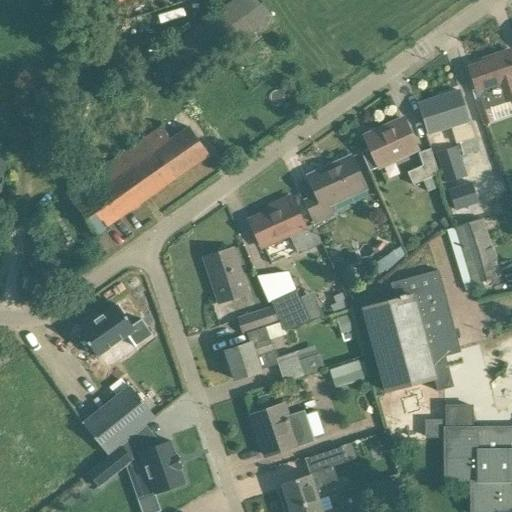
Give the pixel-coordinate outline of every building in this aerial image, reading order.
[(191,0),(120,0),(127,21),(191,0)] [(178,83),(272,18),(259,0),(235,0),(157,54),(178,83)] [(511,57),(510,51),(489,58),(490,61),(469,68),(477,91),(481,90),(483,97),(475,99),(484,124),(493,121),(488,107),(511,98),(511,57)] [(106,86),(114,100),(135,89),(127,75),(106,86)] [(437,152),(446,182),(465,176),(460,157),(479,152),(459,91),(418,104),(428,133),(425,134),(430,149),(431,153),(437,152)] [(418,152),(411,137),(403,119),(385,127),(387,130),(367,139),(366,135),(364,136),(370,148),(361,152),(370,173),(418,152)] [(208,155),(197,138),(189,126),(171,139),(161,126),(66,192),(95,234),(208,155)] [(423,165),(407,172),(412,184),(438,173),(431,153),(430,149),(418,153),(423,165)] [(365,188),(359,174),(350,156),(308,175),(317,196),(305,201),(315,223),(333,215),(329,204),(365,188)] [(448,190),(455,211),(478,202),(471,182),(448,190)] [(305,227),(299,214),(290,196),(270,206),(271,209),(249,219),(262,247),(290,234),(299,252),(321,242),(313,224),(305,227)] [(497,199),(482,202),(485,215),(500,212),(497,199)] [(474,221),(455,227),(474,287),(501,278),(482,219),(474,221)] [(204,258),(219,302),(247,293),(233,249),(204,258)] [(390,283),(395,299),(363,308),(386,391),(433,378),(437,391),(453,386),(445,356),(460,352),(438,270),(390,283)] [(278,323),(282,322),(285,329),(286,329),(295,325),(309,320),(322,314),(312,292),(300,297),(296,290),(272,301),(275,306),(271,307),(277,321),(278,323)] [(117,304),(78,330),(97,357),(127,336),(135,347),(152,335),(141,319),(132,325),(117,304)] [(277,321),(271,307),(238,319),(243,332),(246,331),(265,325),(277,321)] [(347,314),(336,318),(341,333),(352,330),(347,314)] [(246,331),(250,343),(225,351),(234,379),(260,371),(259,369),(278,364),(284,382),(303,375),(295,352),(278,358),(274,349),(272,349),(265,326),(265,325),(246,331)] [(358,360),(331,369),(337,389),(364,380),(358,360)] [(83,423),(109,454),(154,417),(129,385),(83,423)] [(252,415),(265,455),(298,444),(298,443),(310,439),(302,413),(286,419),(282,405),(252,415)] [(472,511),(511,511),(511,427),(472,428),(472,405),(446,406),(446,420),(426,420),(426,437),(445,437),(446,480),(472,480),(472,511)] [(170,440),(140,451),(155,494),(185,483),(180,468),(182,468),(177,454),(175,455),(170,440)] [(348,461),(343,445),(305,458),(310,474),(333,466),(348,461)] [(132,459),(120,446),(86,473),(98,487),(132,459)] [(289,509),(320,499),(328,496),(341,492),(333,466),(310,474),(281,484),(284,494),(280,495),(284,508),(288,507),(289,509)] [(320,499),(289,509),(289,511),(340,511),(339,506),(332,509),(328,496),(320,499)]
